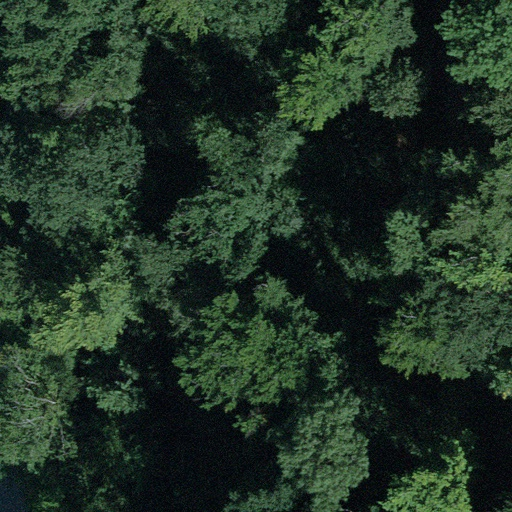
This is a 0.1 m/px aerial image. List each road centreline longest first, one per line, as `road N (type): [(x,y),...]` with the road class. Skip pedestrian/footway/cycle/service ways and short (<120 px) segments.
road 1 (track): [(139,511),(21,0)]
road 2 (track): [(441,0),(505,511)]
